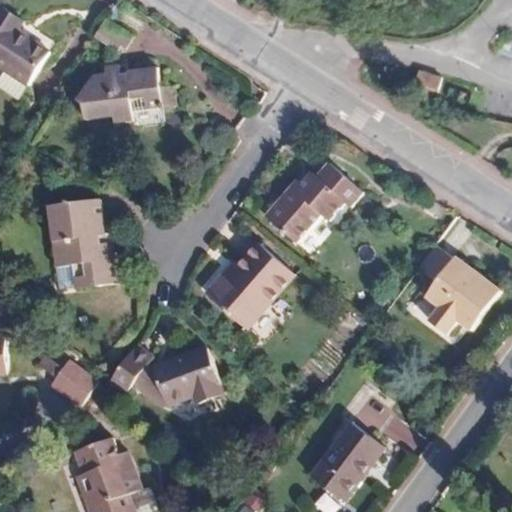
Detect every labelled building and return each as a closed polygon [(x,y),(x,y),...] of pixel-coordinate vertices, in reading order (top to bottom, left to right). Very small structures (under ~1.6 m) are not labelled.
[(44,57),(10,36),(17,25),(0,14),(0,74),(24,90),(44,57)] [(124,51),(131,39),(104,22),(92,42),(112,55),(117,47),(124,51)] [(171,115),(168,93),(158,94),(156,73),(126,76),(126,69),(104,71),(105,78),(91,79),(75,106),(79,108),(81,125),(107,123),(107,131),(126,129),(126,132),(158,129),(156,117),(171,115)] [(442,82),(420,78),(417,95),(438,100),(442,82)] [(296,236),(321,208),(328,214),(344,196),(350,201),(362,188),(327,157),(316,170),(312,166),(302,177),(296,185),(289,180),(264,208),(296,236)] [(296,185),(302,177),(296,172),(289,180),(296,185)] [(103,291),(99,240),(94,241),(91,206),(38,211),(43,272),(60,270),(62,293),(62,295),(103,291)] [(481,322),(511,280),(476,255),(474,258),(444,236),(425,261),(443,274),(433,287),(448,298),(438,312),(458,326),(467,312),(481,322)] [(240,332),(285,276),(252,250),(233,275),(223,288),(217,283),(202,302),(240,332)] [(62,293),(60,270),(43,272),(45,287),(42,287),(43,294),(46,296),(52,296),(52,294),(62,293)] [(223,288),(233,275),(228,270),(217,283),(223,288)] [(38,370),(0,349),(0,400),(17,410),(38,370)] [(219,387),(203,350),(149,374),(163,410),(192,398),(196,408),(218,398),(214,390),(219,387)] [(142,369),(144,366),(128,354),(109,382),(106,393),(120,402),(127,391),(142,369)] [(158,411),(142,369),(127,391),(158,411)] [(98,395),(64,371),(46,396),(80,421),(98,395)] [(353,489),(391,438),(359,414),(321,465),(353,489)] [(146,495),(136,464),(129,467),(120,442),(84,454),(91,474),(94,473),(100,491),(88,495),(93,511),(136,511),(132,500),(146,495)] [(100,491),(94,473),(91,474),(82,477),(88,495),(100,491)]
